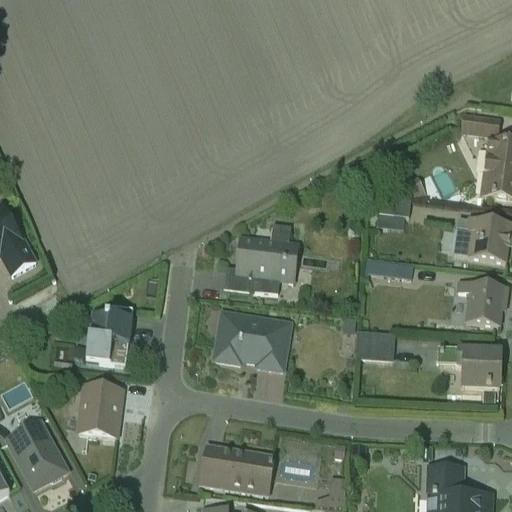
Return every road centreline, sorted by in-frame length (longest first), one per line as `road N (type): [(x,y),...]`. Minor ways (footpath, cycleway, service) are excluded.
road 1 (residential): [(164,396),(350,427),(511,434)]
road 2 (residential): [(164,396),(184,251)]
